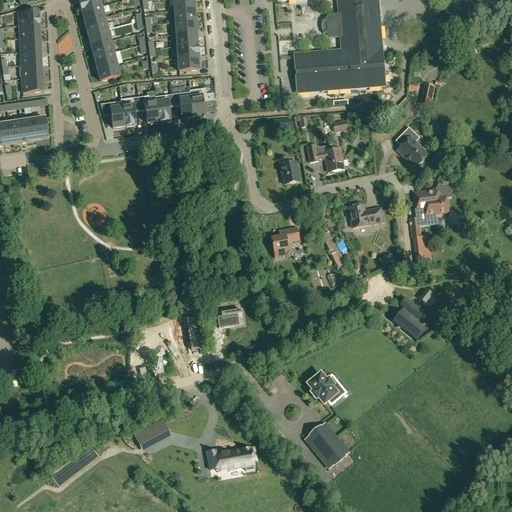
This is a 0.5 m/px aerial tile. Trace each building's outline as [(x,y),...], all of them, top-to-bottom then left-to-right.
[(100,0),(78,0),(77,0),(81,13),(102,7),(100,0)] [(173,13),(196,11),(195,0),(180,0),(173,1),(173,13)] [(277,0),(277,2),(300,0),(338,0),(339,1),(337,1),(339,22),(333,24),(333,23),(330,24),(323,21),(322,21),(327,23),(327,31),(323,33),(324,34),(332,29),(337,30),(338,37),(340,37),(341,50),(293,54),(295,72),(296,72),(296,77),(295,77),(297,94),(386,87),(383,47),(382,47),(378,0),(277,0)] [(105,19),(102,7),(81,13),(84,25),(105,19)] [(174,25),(197,23),(196,11),(173,13),(174,25)] [(40,27),(39,12),(17,14),(18,28),(40,27)] [(105,19),(84,25),(87,36),(108,31),(105,19)] [(175,36),(198,35),(197,23),(174,25),(175,36)] [(41,40),(40,27),(18,28),(19,41),(41,40)] [(112,42),(108,31),(87,36),(90,48),(112,42)] [(176,48),(199,47),(198,35),(175,36),(176,48)] [(41,40),(19,41),(20,54),(41,53),(41,40)] [(112,42),(90,48),(93,60),(115,54),(112,42)] [(177,61),(199,59),(199,47),(176,48),(177,61)] [(42,66),(41,53),(20,54),(20,67),(42,66)] [(118,65),(115,54),(93,60),(96,71),(118,65)] [(199,59),(177,61),(178,74),(200,72),(199,59)] [(118,65),(96,71),(99,84),(121,78),(118,65)] [(42,66),(20,67),(21,80),(43,79),(42,66)] [(44,94),(43,79),(21,80),(22,95),(44,94)] [(429,107),(430,106),(431,101),(432,101),(435,88),(424,85),(420,105),(429,107)] [(214,102),(213,95),(206,96),(205,90),(189,92),(190,94),(193,119),(205,117),(203,104),(214,102)] [(182,120),(193,119),(190,94),(173,96),(175,108),(180,107),(182,120)] [(156,98),(159,123),(160,123),(160,124),(169,123),(169,122),(170,122),(169,109),(175,108),(173,96),(156,98)] [(157,124),(159,123),(156,98),(155,98),(155,101),(149,102),(149,97),(138,99),(140,112),(146,111),(147,125),(150,124),(150,126),(157,125),(157,124)] [(140,112),(138,99),(121,101),(124,128),(125,128),(126,128),(134,127),(136,126),(134,113),(140,112)] [(124,128),(121,101),(120,101),(121,103),(100,106),(103,117),(111,116),(113,130),(121,129),(121,128),(124,128)] [(308,128),(306,119),(299,120),(300,129),(308,128)] [(293,130),(292,120),(273,121),(274,132),(293,130)] [(33,123),(35,141),(47,140),(44,121),(33,123)] [(345,122),(332,124),(334,134),(347,132),(345,122)] [(21,124),(23,143),(35,141),(33,123),(21,124)] [(9,126),(12,145),(23,143),(21,124),(9,126)] [(0,127),(0,146),(12,145),(9,126),(0,127)] [(420,139),(409,129),(396,142),(401,148),(397,152),(405,159),(406,157),(416,168),(428,156),(415,144),(420,139)] [(331,146),(318,149),(317,148),(315,148),(315,147),(307,148),(310,164),(318,163),(318,160),(325,159),(328,174),(344,171),(340,151),(332,152),(331,146)] [(285,186),(299,183),(296,164),(289,165),(288,160),(279,162),(280,167),(281,167),(285,186)] [(432,215),(449,214),(447,199),(453,199),(452,187),(436,189),(436,190),(434,190),(434,192),(413,194),(415,211),(432,209),(432,215)] [(364,207),(349,210),(353,230),(367,228),(367,226),(384,223),(381,210),(365,213),(364,207)] [(419,239),(421,238),(419,218),(416,218),(411,218),(411,219),(409,219),(411,239),(413,239),(414,240),(419,239)] [(285,258),(284,253),(289,252),(287,244),(300,241),(298,229),(279,233),(280,238),(271,239),(274,253),(273,253),(275,260),(285,258)] [(414,240),(413,239),(415,258),(429,257),(427,237),(421,238),(419,239),(414,240)] [(332,238),(325,241),(323,242),(328,253),(329,253),(330,256),(336,269),(345,264),(332,238)] [(340,253),(346,249),(343,242),(336,245),(340,253)] [(394,263),(390,255),(378,260),(381,268),(394,263)] [(365,279),(355,283),(360,294),(366,291),(368,285),(365,279)] [(399,306),(403,310),(402,311),(392,323),(413,339),(416,342),(417,341),(425,330),(426,330),(425,330),(417,323),(413,320),(421,310),(405,298),(399,306)] [(242,311),(222,314),(222,317),(218,318),(220,329),(239,326),(238,316),(243,315),(242,311)] [(193,318),(186,319),(189,335),(196,334),(195,323),(194,318),(193,318)] [(196,334),(189,335),(191,351),(198,350),(199,350),(196,334)] [(311,394),(312,396),(316,400),(318,399),(324,406),(328,402),(331,405),(337,401),(334,397),(339,393),(333,386),(328,380),(326,382),(320,375),(307,385),(313,392),(311,394)] [(329,469),(348,454),(325,425),(306,441),(329,469)] [(245,449),(245,450),(241,451),(237,452),(237,451),(217,455),(216,452),(207,454),(210,471),(217,470),(217,472),(217,473),(218,473),(228,471),(243,468),(246,472),(254,471),(253,467),(254,467),(253,462),(256,462),(253,449),(250,450),(249,448),(245,449)]
